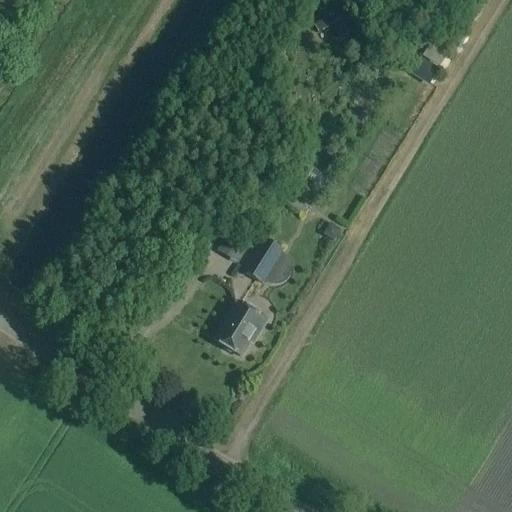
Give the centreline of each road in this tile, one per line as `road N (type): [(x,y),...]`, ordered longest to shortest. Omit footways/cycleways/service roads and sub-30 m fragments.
road 1 (track): [(0,375),(232,0)]
road 2 (unclassified): [(300,511),(0,322)]
road 3 (track): [(170,0),(0,271)]
